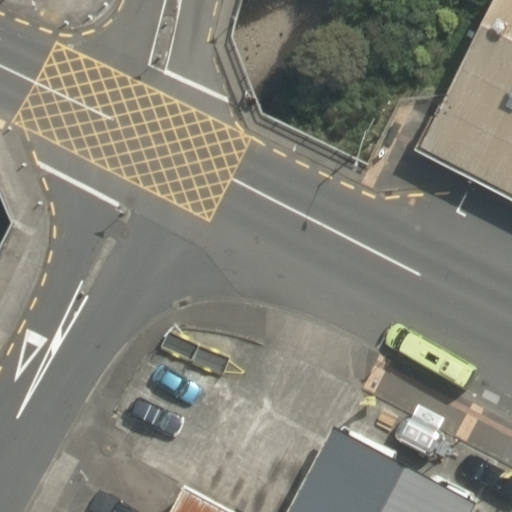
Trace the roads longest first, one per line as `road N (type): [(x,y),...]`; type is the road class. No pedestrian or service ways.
road 1 (tertiary): [(153,134),(511,315)]
road 2 (residential): [(0,453),(123,215),(153,134)]
road 3 (tertiary): [(0,63),(129,124)]
road 4 (residential): [(129,124),(159,65),(175,0)]
